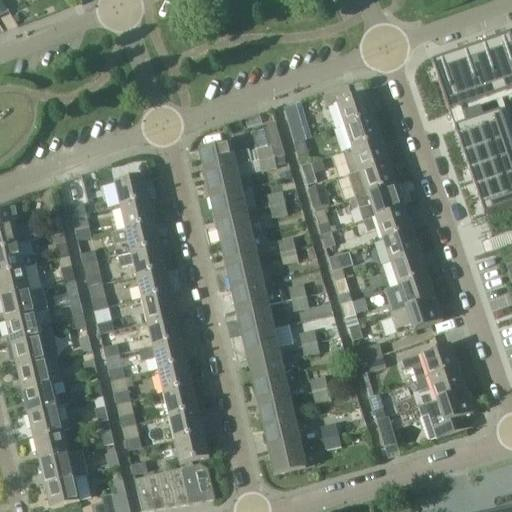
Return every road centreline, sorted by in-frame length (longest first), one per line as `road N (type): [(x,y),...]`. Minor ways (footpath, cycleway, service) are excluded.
road 1 (residential): [(255,511),(158,129)]
road 2 (residential): [(511,415),(382,49)]
road 3 (residential): [(274,511),(511,442)]
road 4 (residential): [(158,129),(382,49)]
road 5 (residential): [(0,186),(158,129)]
road 6 (residential): [(382,49),(511,5)]
road 7 (residential): [(158,129),(118,8)]
road 8 (residential): [(118,8),(0,53)]
